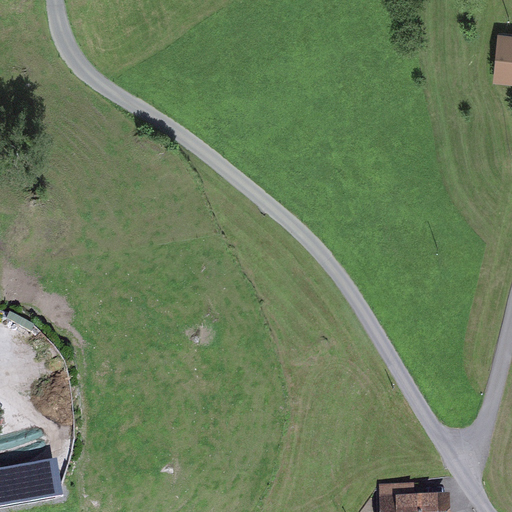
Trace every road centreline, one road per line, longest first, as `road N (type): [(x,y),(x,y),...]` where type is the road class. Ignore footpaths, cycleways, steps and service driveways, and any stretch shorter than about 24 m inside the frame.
road 1 (residential): [(55,0),(62,36),(91,76),(237,177),(329,261),(457,465)]
road 2 (residential): [(511,322),(489,419),(457,465)]
